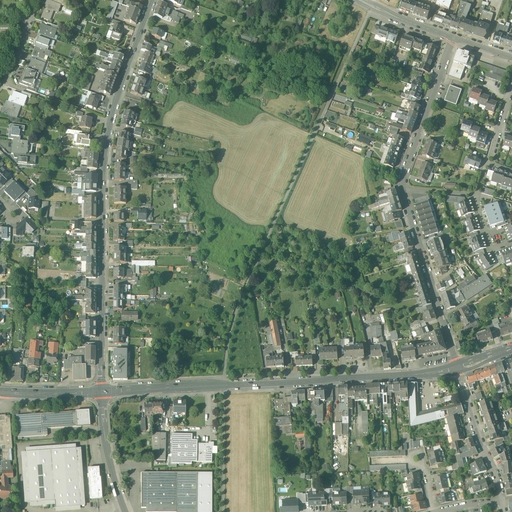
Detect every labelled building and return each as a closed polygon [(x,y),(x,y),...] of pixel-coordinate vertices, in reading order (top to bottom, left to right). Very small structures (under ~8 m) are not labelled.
[(61,5),(48,0),(48,1),(47,1),(45,5),(46,5),(41,18),(50,21),(53,11),(58,13),(61,5)] [(402,0),(399,10),(413,15),(418,4),(413,2),(413,0),(402,0)] [(449,0),(447,0),(440,0),(439,6),(449,9),(452,1),(449,0)] [(113,1),(107,18),(112,20),(118,3),(114,2),(113,1)] [(142,7),(135,4),(131,3),(129,7),(141,12),(142,7)] [(166,6),(158,3),(155,9),(164,12),(165,10),(166,6)] [(431,9),(418,4),(413,15),(427,20),(431,9)] [(465,11),(461,20),(465,22),(468,14),(469,14),(471,6),(467,4),(466,8),(465,11)] [(141,12),(129,7),(125,21),(136,25),(141,12)] [(164,12),(155,9),(153,16),(162,19),(163,15),(164,12)] [(446,16),(437,13),(433,22),(443,26),(446,17),(446,16)] [(483,13),(482,13),(481,15),(479,20),(490,24),(493,16),(483,13)] [(180,18),(171,15),(170,18),(170,19),(172,20),(172,21),(178,24),(180,18)] [(453,19),(446,17),(443,26),(450,28),(453,19)] [(458,21),(453,19),(450,28),(457,31),(461,22),(458,21)] [(465,22),(461,20),(461,22),(457,31),(471,35),(475,25),(474,25),(472,24),(472,23),(471,23),(470,24),(465,22)] [(481,25),(478,25),(475,24),(475,25),(471,35),(481,39),(482,39),(485,40),(489,27),(481,25)] [(50,28),(42,25),(39,35),(52,39),(53,40),(57,30),(50,28)] [(380,28),(374,26),(371,33),(377,36),(380,28)] [(119,30),(114,28),(110,37),(119,40),(122,33),(119,31),(119,30)] [(389,31),(380,28),(377,36),(387,39),(389,31)] [(163,32),(153,29),(151,36),(161,39),(163,32)] [(395,33),(389,31),(387,39),(385,43),(390,45),(390,42),(394,44),(398,34),(395,33)] [(243,33),(240,39),(251,43),(253,36),(243,33)] [(34,46),(35,46),(47,51),(52,39),(39,35),(38,34),(34,46)] [(500,35),(496,34),(493,42),(499,44),(502,36),(500,35)] [(414,40),(404,36),(400,49),(410,53),(411,49),(414,40)] [(505,37),(502,36),(499,44),(506,46),(508,38),(505,37)] [(424,43),(414,40),(411,49),(421,52),(422,49),(424,43)] [(151,47),(143,44),(140,50),(145,52),(149,53),(150,51),(151,47)] [(437,48),(429,45),(427,50),(429,51),(427,57),(433,60),(437,48)] [(47,51),(35,46),(32,56),(33,56),(43,60),(45,55),(49,57),(51,52),(47,51)] [(149,53),(145,52),(141,63),(150,66),(154,55),(149,53)] [(463,55),(457,53),(455,59),(449,76),(460,80),(465,66),(471,69),(472,66),(474,60),(475,58),(469,56),(469,55),(464,53),(463,55)] [(124,58),(114,54),(113,56),(112,60),(113,61),(122,64),(124,58)] [(43,60),(33,56),(32,59),(31,59),(27,69),(39,74),(41,74),(46,61),(43,60)] [(427,57),(424,56),(422,63),(430,66),(433,60),(427,57)] [(122,64),(113,61),(112,64),(110,67),(119,70),(122,64)] [(150,66),(141,63),(139,70),(148,74),(150,66)] [(422,63),(421,63),(420,66),(418,65),(417,69),(423,71),(428,73),(430,66),(422,63)] [(119,70),(110,67),(109,71),(108,73),(117,76),(119,70)] [(33,89),(39,74),(27,69),(25,69),(19,84),(28,87),(33,89)] [(108,73),(106,72),(103,81),(114,85),(117,76),(108,73)] [(93,77),(87,75),(82,89),(88,91),(93,77)] [(143,80),(136,77),(133,85),(145,89),(146,86),(145,86),(146,81),(143,80)] [(423,81),(417,79),(417,80),(416,82),(413,82),(412,85),(422,89),(425,82),(423,81)] [(114,85),(103,81),(99,92),(110,96),(114,85)] [(145,89),(133,85),(131,93),(141,96),(142,92),(143,92),(145,89)] [(422,89),(412,85),(411,89),(412,90),(411,92),(409,97),(419,100),(420,100),(421,97),(419,96),(422,89)] [(462,90),(450,86),(445,101),(456,105),(462,90)] [(482,92),(473,89),(470,98),(474,100),(473,101),(478,103),(481,95),(482,92)] [(403,98),(408,100),(418,103),(419,100),(409,97),(411,92),(406,91),(403,98)] [(21,95),(14,92),(12,97),(10,96),(8,102),(20,106),(22,101),(24,102),(26,97),(26,96),(21,95)] [(489,98),(481,95),(478,103),(478,104),(481,105),(481,107),(486,109),(488,101),(489,98)] [(97,99),(90,96),(88,100),(86,106),(95,110),(99,100),(97,99)] [(8,102),(6,101),(4,107),(1,114),(9,117),(13,118),(14,117),(15,112),(18,113),(20,106),(8,102)] [(497,104),(488,101),(486,109),(485,110),(489,111),(488,113),(494,115),(497,104)] [(417,106),(412,104),(411,107),(410,106),(409,111),(410,112),(418,114),(421,107),(417,106)] [(134,113),(124,110),(122,119),(132,121),(134,122),(135,122),(136,118),(133,117),(134,113)] [(327,110),(326,114),(332,116),(331,120),(337,122),(340,114),(327,110)] [(418,114),(410,112),(409,115),(408,118),(416,121),(418,114)] [(82,117),(81,123),(80,123),(79,128),(90,129),(91,118),(82,117)] [(408,118),(407,118),(406,121),(405,124),(414,127),(416,121),(408,118)] [(132,121),(122,119),(120,126),(130,128),(132,121)] [(473,124),(464,121),(461,131),(464,132),(464,133),(469,135),(472,127),(473,124)] [(414,127),(405,124),(404,127),(403,130),(411,133),(414,127)] [(25,126),(10,125),(8,139),(13,140),(20,141),(21,132),(24,132),(25,126)] [(480,130),(472,127),(469,135),(468,136),(472,138),(472,139),(476,141),(479,133),(480,130)] [(129,133),(119,132),(118,139),(127,141),(129,133)] [(488,136),(479,133),(476,141),(476,142),(480,143),(479,145),(484,147),(488,136)] [(375,140),(360,134),(358,141),(368,145),(370,141),(374,143),(375,140)] [(81,135),(77,135),(76,144),(88,146),(89,136),(86,136),(87,135),(85,135),(85,136),(81,135)] [(396,136),(395,136),(394,138),(393,137),(390,145),(391,145),(400,149),(404,139),(396,136)] [(511,141),(511,138),(506,136),(503,146),(510,148),(511,141)] [(127,141),(118,139),(117,150),(126,151),(127,151),(128,148),(131,149),(132,148),(133,143),(132,142),(129,142),(129,141),(127,141)] [(20,141),(13,140),(11,151),(26,153),(27,149),(27,150),(28,148),(27,147),(28,142),(20,141)] [(438,144),(427,140),(422,155),(432,159),(438,144)] [(400,149),(391,145),(388,155),(397,158),(400,149)] [(126,151),(117,150),(116,159),(126,160),(126,151)] [(89,152),(88,152),(88,158),(87,160),(97,161),(98,153),(89,152)] [(36,156),(13,154),(14,158),(17,159),(17,164),(35,166),(36,156)] [(397,158),(388,155),(384,165),(393,168),(397,158)] [(469,156),(466,165),(474,168),(478,169),(481,163),(479,162),(479,160),(469,156)] [(97,161),(87,160),(87,165),(87,168),(97,169),(97,161)] [(432,166),(423,163),(420,170),(429,173),(432,166)] [(124,164),(115,164),(114,172),(124,172),(124,164)] [(429,173),(420,170),(417,178),(426,181),(431,181),(433,174),(430,173),(429,173)] [(497,171),(495,170),(494,172),(492,181),(492,182),(497,183),(500,171),(501,172),(501,171),(498,170),(497,171)] [(501,172),(500,171),(497,183),(502,185),(505,174),(506,172),(503,171),(502,172),(501,172)] [(5,172),(0,177),(0,184),(2,186),(4,184),(10,177),(5,172)] [(124,172),(114,172),(114,181),(124,181),(124,172)] [(505,174),(502,185),(502,186),(507,187),(510,175),(511,174),(508,174),(507,175),(505,174)] [(96,176),(86,175),(86,183),(96,184),(96,176)] [(10,177),(4,184),(6,186),(12,180),(13,180),(10,177)] [(19,187),(14,182),(8,188),(4,192),(9,197),(19,187)] [(86,183),(81,183),(77,183),(77,189),(81,189),(81,191),(84,191),(96,192),(96,184),(86,183)] [(24,192),(19,187),(9,197),(14,202),(19,198),(24,192)] [(126,188),(114,188),(114,204),(126,204),(126,188)] [(38,196),(31,189),(26,194),(29,197),(29,199),(37,200),(38,196)] [(395,191),(387,194),(388,197),(389,200),(397,197),(395,191)] [(397,197),(389,200),(390,203),(391,207),(399,204),(397,197)] [(37,200),(29,199),(29,204),(28,209),(34,209),(39,209),(39,200),(37,200)] [(459,204),(458,205),(460,211),(473,206),(471,203),(470,201),(466,202),(459,204)] [(416,205),(415,205),(417,211),(429,207),(428,202),(427,202),(424,203),(421,204),(418,204),(416,205)] [(86,204),(82,204),(82,218),(96,218),(96,204),(86,204)] [(391,207),(393,213),(398,212),(401,211),(399,204),(391,207)] [(492,206),(486,208),(485,209),(485,210),(484,211),(485,214),(486,213),(499,209),(497,204),(492,206)] [(473,206),(460,211),(462,217),(465,216),(471,214),(474,213),(473,210),(474,210),(473,206)] [(393,213),(391,207),(386,208),(387,211),(385,212),(388,222),(400,219),(398,212),(393,213)] [(429,207),(417,211),(419,216),(431,212),(429,207)] [(499,209),(486,213),(487,215),(486,215),(487,218),(488,218),(500,213),(499,209)] [(142,211),(137,211),(137,214),(137,220),(146,220),(146,210),(142,210),(142,211)] [(431,212),(419,216),(420,221),(433,217),(431,212)] [(124,214),(114,213),(114,222),(124,222),(124,214)] [(500,213),(488,218),(488,219),(487,219),(488,223),(489,222),(502,218),(500,213)] [(433,217),(420,221),(422,226),(434,222),(433,217)] [(26,218),(16,228),(16,229),(16,235),(16,236),(22,236),(22,232),(26,229),(30,234),(36,228),(26,218)] [(467,221),(464,222),(466,228),(479,224),(478,221),(477,221),(476,218),(467,221)] [(502,218),(489,222),(490,224),(489,224),(490,227),(497,225),(503,222),(502,218)] [(401,221),(395,223),(397,229),(403,228),(401,221)] [(434,222),(422,226),(424,232),(436,228),(434,222)] [(479,224),(466,228),(468,234),(469,234),(477,231),(480,230),(479,228),(480,228),(479,224)] [(436,228),(424,232),(425,237),(428,236),(434,234),(438,233),(436,228)] [(471,240),(470,240),(472,246),(485,242),(484,238),(483,238),(482,236),(479,237),(471,240)] [(440,239),(427,243),(429,249),(428,249),(429,252),(430,252),(431,256),(434,255),(444,252),(444,249),(442,250),(439,243),(441,242),(440,239)] [(411,241),(403,244),(405,250),(413,247),(411,241)] [(485,242),(472,246),(474,252),(476,252),(483,249),(486,248),(485,246),(486,245),(485,242)] [(27,248),(22,248),(22,257),(33,257),(33,253),(34,253),(34,248),(27,248)] [(507,250),(504,251),(504,252),(501,253),(502,256),(505,264),(511,262),(507,250)] [(410,252),(406,254),(407,258),(408,262),(417,259),(415,253),(411,254),(410,252)] [(444,252),(434,255),(438,270),(440,269),(446,267),(449,266),(445,252),(444,252)] [(123,254),(113,254),(113,263),(125,263),(125,261),(125,254),(123,254)] [(480,259),(478,261),(482,266),(493,259),(491,255),(490,256),(489,254),(485,256),(480,259)] [(417,259),(408,262),(409,264),(410,268),(419,265),(417,259)] [(493,259),(482,266),(485,271),(496,264),(494,262),(495,262),(493,259)] [(419,265),(410,268),(412,272),(412,274),(421,272),(419,265)] [(421,272),(412,274),(416,286),(424,283),(421,272)] [(455,295),(451,296),(453,300),(453,302),(455,301),(456,304),(464,301),(465,301),(491,284),(485,275),(476,281),(473,277),(464,282),(465,283),(457,288),(457,289),(460,292),(455,295)] [(449,276),(441,281),(442,282),(436,285),(439,291),(445,288),(445,289),(445,290),(449,287),(447,282),(451,281),(449,276)] [(424,283),(416,286),(419,297),(428,294),(424,283)] [(122,287),(113,287),(113,296),(122,296),(122,293),(122,287)] [(95,289),(86,289),(86,296),(84,298),(84,300),(86,300),(95,300),(95,289)] [(450,292),(442,295),(444,302),(453,300),(451,296),(450,292)] [(428,294),(419,297),(423,307),(425,307),(431,305),(428,294)] [(453,300),(444,302),(447,310),(455,307),(453,302),(453,300)] [(122,301),(113,301),(113,310),(122,310),(122,306),(122,301)] [(431,305),(425,307),(427,314),(433,312),(431,305)] [(86,306),(85,306),(85,314),(95,314),(95,306),(86,306)] [(425,307),(423,307),(419,308),(421,316),(424,315),(427,314),(425,307)] [(461,311),(460,312),(462,317),(460,318),(462,321),(469,317),(472,316),(469,311),(468,308),(467,308),(461,311)] [(137,312),(121,312),(121,321),(137,321),(137,312)] [(427,314),(424,315),(425,317),(423,318),(424,321),(425,324),(425,323),(436,320),(433,312),(427,314)] [(469,317),(462,321),(464,326),(465,325),(466,327),(473,324),(473,323),(472,320),(471,320),(469,317)] [(85,322),(83,322),(83,337),(95,337),(95,322),(85,322)] [(280,346),(275,322),(269,323),(274,347),(280,346)] [(473,324),(466,327),(468,331),(478,327),(476,322),(473,323),(473,324)] [(511,322),(499,327),(500,330),(502,337),(511,333),(511,322)] [(125,328),(113,328),(113,338),(123,338),(125,338),(125,328)] [(421,329),(416,331),(419,337),(424,335),(421,329)] [(489,330),(476,334),(479,344),(493,340),(490,333),(489,330)] [(432,343),(415,347),(416,357),(446,351),(440,331),(430,335),(432,343)] [(349,339),(344,340),(344,348),(345,359),(354,359),(354,347),(350,347),(349,339)] [(38,341),(30,341),(28,358),(39,359),(40,360),(41,354),(37,354),(38,346),(38,341)] [(462,341),(455,345),(457,351),(464,348),(464,346),(462,341)] [(58,344),(50,343),(49,355),(57,355),(58,344)] [(95,343),(86,343),(86,366),(95,366),(95,343)] [(385,343),(380,344),(380,347),(382,354),(386,354),(388,353),(385,343)] [(363,346),(354,347),(354,359),(364,358),(364,350),(363,346)] [(380,347),(371,348),(371,357),(383,357),(382,354),(380,347)] [(413,347),(401,349),(401,351),(402,355),(403,361),(416,360),(416,357),(415,347),(413,347)] [(337,348),(328,349),(328,360),(338,359),(337,348)] [(328,349),(319,349),(320,360),(328,360),(328,349)] [(128,350),(113,350),(113,355),(112,355),(112,377),(113,377),(113,380),(128,380),(128,379),(128,377),(129,355),(128,355),(128,350)] [(49,355),(47,355),(46,363),(56,363),(57,355),(49,355)] [(275,358),(270,358),(270,356),(267,356),(267,368),(276,367),(275,358)] [(81,357),(68,358),(68,361),(63,361),(64,370),(64,371),(72,371),(73,371),(73,366),(82,366),(82,365),(81,357)] [(282,357),(275,357),(275,358),(276,367),(284,367),(283,357),(282,357)] [(300,357),(296,357),(296,358),(296,366),(304,366),(304,357),(300,357)] [(311,357),(304,357),(304,366),(312,366),(312,359),(312,357),(311,357)] [(39,359),(28,358),(28,366),(39,367),(39,359)] [(341,360),(339,360),(337,368),(344,370),(345,365),(340,364),(341,360)] [(508,361),(501,364),(504,373),(509,371),(511,370),(508,361)] [(501,364),(494,366),(498,375),(498,376),(501,375),(504,373),(501,364)] [(73,381),(86,381),(85,373),(85,365),(82,365),(82,366),(73,366),(73,371),(72,371),(73,375),(73,381)] [(494,366),(486,369),(489,378),(491,377),(495,376),(498,375),(494,366)] [(486,369),(481,370),(484,380),(489,378),(486,369)] [(484,380),(481,370),(474,373),(477,382),(484,380)] [(474,373),(467,375),(466,377),(470,390),(474,388),(472,385),(475,384),(474,383),(477,382),(474,373)] [(418,383),(407,384),(408,393),(417,392),(418,392),(418,383)] [(407,384),(400,384),(401,397),(401,399),(408,399),(408,393),(407,384)] [(348,386),(339,387),(339,396),(345,396),(348,396),(348,388),(348,386)] [(355,389),(355,398),(355,401),(367,400),(367,395),(367,388),(366,388),(355,389)] [(324,390),(315,391),(315,400),(315,405),(318,405),(318,401),(319,400),(321,400),(321,401),(325,401),(324,390)] [(297,392),(292,392),(292,397),(289,397),(289,403),(290,403),(292,403),(292,405),(293,405),(293,406),(294,407),(296,407),(297,406),(297,405),(298,404),(297,407),(301,407),(301,401),(305,401),(305,400),(305,391),(297,391),(297,392)] [(315,391),(305,391),(305,400),(308,400),(311,400),(315,400),(315,391)] [(417,392),(408,393),(408,399),(408,405),(416,405),(417,405),(417,392)] [(177,401),(173,401),(173,407),(173,414),(185,414),(185,401),(181,401),(180,400),(179,400),(179,399),(179,400),(178,400),(177,401)] [(280,400),(275,400),(276,410),(284,409),(283,399),(280,400)] [(490,400),(479,403),(488,428),(495,426),(498,425),(490,400)] [(162,403),(152,404),(152,415),(153,415),(157,415),(158,416),(159,416),(159,415),(162,414),(162,403)] [(152,404),(144,404),(144,416),(147,416),(151,416),(152,415),(153,415),(152,415),(152,404)] [(342,404),(339,405),(339,413),(342,412),(348,412),(348,409),(348,404),(344,404),(342,404)] [(416,405),(408,405),(409,427),(437,420),(436,413),(417,417),(416,405)] [(462,406),(439,412),(442,419),(464,414),(462,406)] [(76,411),(40,414),(41,429),(77,426),(77,425),(76,412),(76,411)] [(87,411),(76,412),(77,425),(88,424),(87,411)] [(40,414),(16,416),(18,438),(41,436),(41,429),(40,414)] [(458,415),(446,418),(448,424),(461,421),(460,419),(459,419),(458,415)] [(9,418),(4,418),(4,417),(0,416),(0,449),(2,449),(5,449),(11,448),(9,418)] [(285,418),(276,419),(276,427),(285,426),(285,418)] [(461,421),(448,424),(449,430),(461,428),(460,424),(461,423),(461,421)] [(498,425),(495,426),(488,428),(490,435),(501,432),(505,431),(504,429),(506,428),(504,423),(498,425)] [(461,428),(449,430),(451,437),(464,433),(463,431),(462,431),(461,428)] [(501,432),(490,435),(491,441),(494,441),(498,440),(503,438),(503,436),(501,432)] [(464,433),(451,437),(452,443),(456,442),(463,440),(463,441),(464,441),(464,440),(463,436),(465,436),(464,433)] [(158,434),(152,434),(152,436),(152,448),(152,461),(165,461),(165,434),(158,434)] [(472,439),(465,441),(467,447),(469,452),(470,452),(469,449),(475,447),(472,439)] [(192,441),(171,440),(171,457),(168,457),(168,467),(176,467),(176,464),(191,464),(191,462),(212,462),(212,447),(213,447),(213,443),(208,443),(208,444),(192,444),(192,441)] [(456,442),(452,443),(453,443),(452,444),(455,456),(456,456),(460,455),(458,451),(456,442)] [(475,447),(469,449),(470,452),(469,452),(460,455),(456,456),(458,464),(459,469),(464,468),(462,459),(478,454),(475,447)] [(502,452),(499,447),(491,451),(495,459),(500,456),(503,455),(502,452)] [(76,449),(26,452),(29,503),(54,501),(55,508),(80,507),(76,449)] [(434,453),(428,454),(430,460),(441,457),(439,451),(434,453)] [(503,455),(500,456),(502,464),(511,463),(510,459),(511,458),(509,451),(503,455)] [(11,455),(2,456),(3,462),(2,462),(2,466),(1,466),(2,471),(10,471),(10,461),(12,461),(11,455)] [(441,457),(430,460),(431,466),(437,464),(442,463),(441,457)] [(481,461),(470,466),(474,476),(487,472),(481,461)] [(502,464),(502,468),(502,470),(503,477),(511,475),(511,474),(511,473),(511,462),(511,463),(502,464)] [(98,468),(87,468),(88,479),(100,478),(99,478),(98,468)] [(176,511),(176,473),(141,473),(141,508),(151,508),(150,511),(176,511)] [(196,511),(197,473),(176,473),(176,511),(196,511)] [(211,511),(212,473),(197,473),(196,511),(211,511)] [(408,476),(407,476),(408,483),(420,481),(418,474),(408,476)] [(445,475),(434,478),(436,484),(446,482),(445,475)] [(503,477),(504,484),(505,484),(511,482),(511,477),(511,475),(503,477)] [(100,478),(88,479),(89,489),(101,488),(100,478)] [(420,481),(408,483),(407,484),(409,492),(416,490),(420,489),(419,481),(420,481)] [(446,482),(436,484),(437,491),(443,489),(448,488),(446,482)] [(8,485),(1,485),(1,486),(1,485),(2,487),(0,487),(0,490),(1,491),(1,493),(0,493),(0,497),(1,498),(2,497),(5,499),(11,499),(11,495),(12,492),(12,488),(10,488),(10,487),(9,487),(8,486),(8,485)] [(101,488),(89,489),(90,499),(102,498),(101,488)] [(354,491),(354,496),(354,504),(362,504),(361,491),(354,491)] [(368,491),(361,491),(362,504),(369,504),(369,496),(369,491),(368,491)] [(333,492),(333,498),(333,505),(341,505),(340,493),(340,492),(333,492)] [(318,493),(309,493),(309,494),(309,503),(309,505),(318,505),(318,493)] [(324,493),(318,493),(318,505),(322,505),(322,506),(327,506),(327,503),(327,502),(325,502),(324,494),(324,493)] [(390,493),(382,493),(382,494),(383,506),(390,506),(390,502),(390,497),(390,493)] [(303,494),(297,494),(298,500),(298,504),(306,503),(306,495),(303,495),(303,494)] [(417,496),(410,497),(412,505),(413,505),(413,504),(423,502),(422,495),(417,496)] [(439,497),(440,505),(452,502),(450,495),(441,497),(439,497)] [(298,511),(298,504),(298,500),(283,501),(283,508),(281,508),(281,511),(298,511)] [(423,502),(413,504),(413,505),(415,511),(426,509),(425,502),(423,502)]
